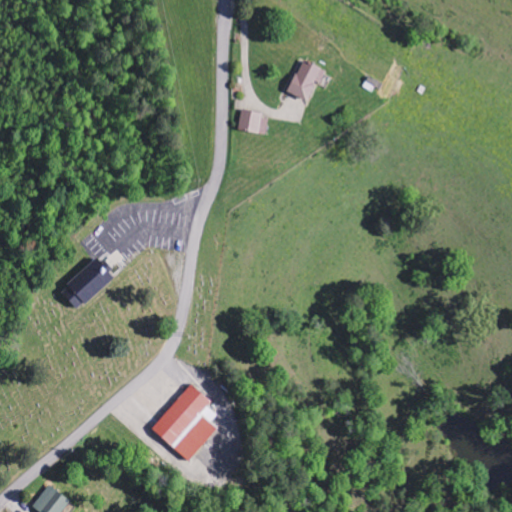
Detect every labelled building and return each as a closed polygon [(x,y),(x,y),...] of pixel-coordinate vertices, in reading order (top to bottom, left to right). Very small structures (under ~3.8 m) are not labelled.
[(291,94),(312,103),(327,71),(306,61),(291,94)] [(268,136),(271,117),(243,112),(240,131),(268,136)] [(119,278),(101,259),(64,294),(82,313),(119,278)] [(222,430),(214,423),(220,416),(211,408),(215,404),(195,385),(154,430),(191,464),(222,430)] [(36,509),(40,511),(67,511),(74,502),(51,486),(36,509)]
